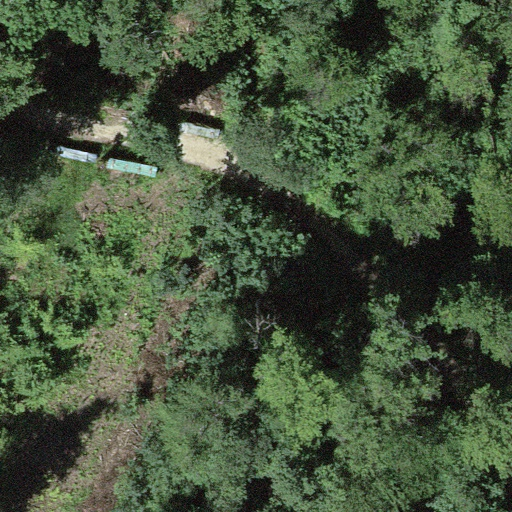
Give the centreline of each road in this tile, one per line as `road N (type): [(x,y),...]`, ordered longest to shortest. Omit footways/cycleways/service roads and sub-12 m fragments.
road 1 (track): [(511,478),(398,299),(268,0)]
road 2 (track): [(0,72),(217,154),(398,299)]
